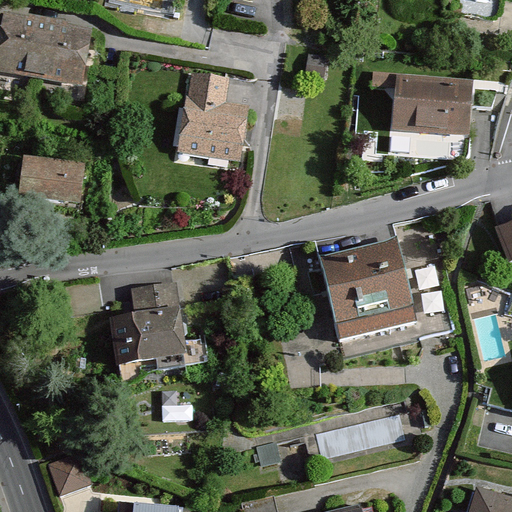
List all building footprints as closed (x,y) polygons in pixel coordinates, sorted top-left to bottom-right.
[(92,32),(6,17),(0,52),(0,71),(82,86),(92,32)] [(328,62),(313,60),(311,79),(326,81),(328,62)] [(375,73),(373,89),(391,92),(394,76),(375,73)] [(229,84),(193,79),(183,154),(239,161),(246,113),(225,110),(229,84)] [(471,85),(400,82),(398,132),(469,135),(471,85)] [(464,138),(391,135),(390,154),(463,157),(464,138)] [(82,166),(28,161),(25,198),(79,202),(82,166)] [(511,224),(502,228),(511,254),(511,224)] [(400,241),(324,259),(343,340),(419,322),(400,241)] [(176,286),(136,293),(140,314),(113,319),(121,363),(187,351),(176,286)] [(407,442),(403,418),(323,432),(327,456),(407,442)] [(253,443),(260,463),(278,458),(273,438),(253,443)] [(80,458),(51,470),(63,500),(92,489),(80,458)] [(511,511),(511,498),(482,489),(475,511),(511,511)] [(280,511),(278,502),(247,508),(247,511),(371,511),(370,507),(345,511),(280,511)]
